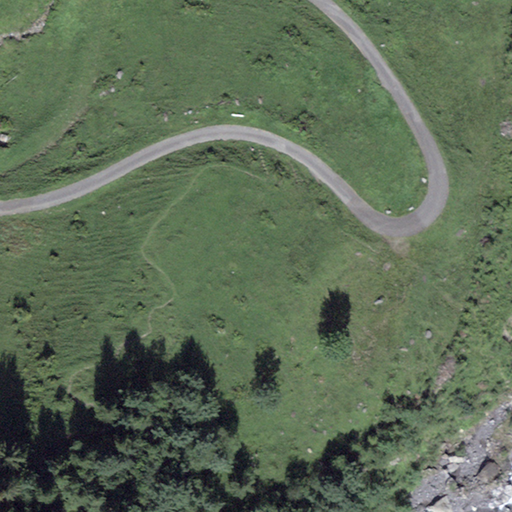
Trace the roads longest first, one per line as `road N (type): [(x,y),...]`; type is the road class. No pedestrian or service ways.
road 1 (track): [(333,185),(353,206),(404,229),(431,217),(442,175),(413,119),(317,0)]
road 2 (track): [(333,185),(279,139),(231,130),(177,142),(72,196),(0,207)]
